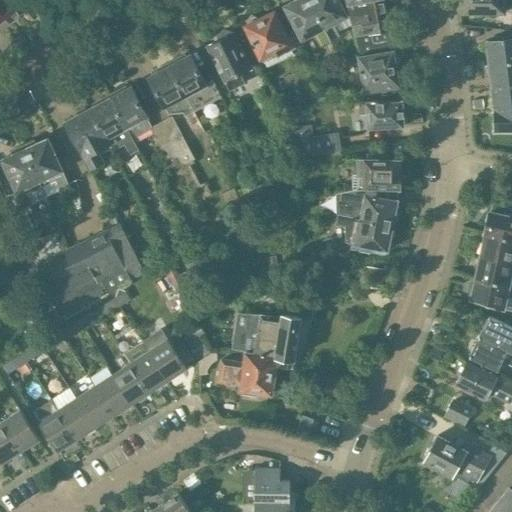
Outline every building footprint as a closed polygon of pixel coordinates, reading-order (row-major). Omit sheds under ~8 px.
[(0,0),(0,21),(6,17),(9,22),(19,14),(26,9),(19,0),(0,0)] [(332,40),(325,25),(312,0),(291,0),(289,2),(288,4),(286,5),(303,38),(316,32),(322,45),(332,40)] [(312,0),(325,25),(332,40),(341,35),(334,22),(351,14),(347,0),(312,0)] [(356,36),(360,56),(394,50),(391,29),(384,0),(347,0),(351,14),(356,36)] [(461,0),(461,12),(505,12),(504,0),(461,0)] [(248,23),(249,24),(246,25),(262,58),(275,51),(277,55),(300,44),(294,31),(287,34),(276,11),(259,19),(258,18),(257,17),(256,16),(255,16),(254,16),(252,16),(251,17),(250,18),(249,19),(249,20),(248,21),(248,23)] [(218,38),(219,40),(208,45),(226,81),(227,81),(231,89),(244,83),(240,74),(252,68),(234,32),(233,33),(232,32),(231,31),(229,30),(228,30),(226,30),(225,30),(223,30),(222,31),(221,32),(220,33),(219,34),(219,35),(218,37),(218,38)] [(491,63),(511,60),(511,36),(499,38),(500,40),(488,41),(491,63)] [(394,50),(360,56),(359,56),(365,91),(377,89),(378,99),(379,101),(401,100),(398,85),(401,85),(397,65),(398,64),(401,60),(400,54),(395,51),(394,50)] [(179,57),(179,61),(171,66),(186,95),(194,111),(222,96),(213,79),(207,82),(192,54),(188,56),(185,54),(179,57)] [(511,60),(491,63),(494,86),(511,83),(511,60)] [(194,111),(186,95),(171,66),(163,70),(159,68),(153,71),(153,75),(150,77),(170,115),(181,113),(183,117),(194,111)] [(511,83),(494,86),(494,91),(496,110),(511,107),(511,83)] [(127,127),(133,138),(152,127),(162,146),(173,158),(172,158),(177,168),(183,165),(178,156),(171,141),(161,122),(154,126),(132,86),(129,88),(126,86),(119,89),(119,93),(112,97),(127,127)] [(133,138),(127,127),(112,97),(103,102),(100,100),(93,103),(93,107),(91,108),(107,138),(112,147),(113,148),(125,142),(131,153),(139,149),(133,138)] [(403,100),(401,100),(379,101),(378,99),(361,100),(362,114),(367,114),(368,128),(404,126),(404,124),(408,120),(407,113),(404,110),(403,100)] [(107,138),(91,108),(88,110),(85,107),(79,111),(79,115),(66,121),(92,170),(105,164),(99,154),(112,147),(107,138)] [(511,107),(496,110),(495,110),(495,130),(511,130),(511,107)] [(173,116),(161,122),(171,141),(178,156),(183,165),(196,158),(173,116)] [(324,153),(341,150),(338,132),(313,136),(311,124),(283,129),(288,159),(324,153)] [(23,144),(39,180),(42,186),(56,180),(61,190),(70,186),(48,137),(36,143),(34,138),(23,144)] [(42,186),(39,180),(23,144),(12,149),(14,153),(3,159),(23,207),(46,196),(42,186)] [(343,163),(341,150),(324,153),(326,165),(343,163)] [(354,174),(354,188),(365,188),(385,189),(400,189),(401,189),(401,187),(406,184),(406,176),(401,173),(402,159),(383,158),(383,153),(375,152),(375,154),(370,153),(370,158),(359,158),(358,174),(354,174)] [(260,181),(265,179),(265,160),(254,164),(260,181)] [(267,188),(267,200),(276,201),(276,188),(267,188)] [(365,188),(337,193),(339,213),(361,218),(393,225),(394,223),(398,220),(399,214),(396,211),(398,199),(400,189),(385,189),(365,188)] [(68,201),(74,216),(83,212),(83,195),(68,201)] [(485,233),(486,233),(511,238),(511,214),(510,214),(511,208),(493,204),(491,211),(490,211),(485,233)] [(37,263),(50,257),(69,248),(60,229),(41,238),(38,232),(36,233),(27,210),(14,215),(37,263)] [(393,227),(393,225),(361,218),(339,213),(336,224),(344,226),(344,242),(388,250),(390,239),(394,236),(395,230),(393,227)] [(132,280),(121,257),(134,251),(120,223),(69,248),(50,257),(37,263),(47,285),(55,303),(56,302),(63,313),(104,293),(102,289),(106,287),(109,294),(132,280)] [(511,238),(486,233),(481,255),(511,261),(511,238)] [(511,261),(481,255),(476,277),(510,285),(511,276),(511,261)] [(176,293),(185,288),(175,267),(165,272),(176,293)] [(180,274),(185,284),(197,278),(192,268),(180,274)] [(476,277),(471,298),(489,302),(489,303),(505,307),(505,309),(511,310),(511,285),(510,285),(476,277)] [(35,326),(60,314),(55,303),(47,285),(33,292),(38,302),(27,307),(35,326)] [(219,301),(216,285),(203,288),(206,303),(219,301)] [(131,299),(126,291),(115,297),(120,306),(131,299)] [(107,302),(97,308),(102,317),(112,310),(107,302)] [(91,324),(102,317),(97,308),(86,315),(91,324)] [(244,349),(246,349),(254,351),(277,354),(276,364),(293,366),(294,358),(295,358),(301,317),(282,314),(282,316),(250,311),(244,349)] [(485,324),(480,334),(511,350),(511,325),(490,314),(489,316),(486,317),(484,321),(485,324)] [(182,334),(199,360),(212,352),(201,335),(205,332),(199,322),(182,334)] [(64,340),(75,333),(70,325),(59,331),(64,340)] [(162,329),(144,340),(169,379),(187,367),(168,338),(162,329)] [(59,331),(48,338),(53,346),(64,340),(59,331)] [(511,350),(480,334),(469,356),(503,373),(509,363),(511,364),(511,350)] [(144,340),(125,352),(131,362),(150,391),(169,379),(144,340)] [(22,353),(27,362),(38,356),(33,347),(22,353)] [(222,358),(219,380),(241,383),(241,387),(244,388),(243,392),(256,394),(257,390),(271,392),(276,364),(277,354),(254,351),(246,349),(244,361),(222,358)] [(200,374),(207,374),(207,372),(208,370),(208,368),(209,367),(210,365),(212,363),(213,362),(214,361),(216,360),(218,359),(217,350),(199,361),(200,374)] [(22,353),(12,360),(17,368),(27,362),(22,353)] [(511,382),(468,361),(457,383),(486,398),(489,392),(511,402),(509,407),(511,409),(511,382)] [(131,362),(113,374),(132,403),(150,391),(131,362)] [(113,374),(94,386),(113,415),(132,403),(113,374)] [(94,386),(76,398),(95,427),(113,415),(94,386)] [(70,388),(51,400),(76,439),(95,427),(76,398),(70,388)] [(447,413),(465,422),(472,408),(454,399),(447,413)] [(51,400),(33,412),(39,422),(58,451),(63,447),(76,439),(51,400)] [(21,409),(7,418),(3,421),(22,450),(40,438),(21,409)] [(3,421),(0,422),(0,456),(3,462),(22,450),(3,421)] [(439,434),(425,460),(453,475),(456,469),(477,480),(481,483),(506,451),(492,444),(488,452),(470,443),(470,442),(460,437),(456,444),(439,434)] [(255,467),(255,501),(295,501),(295,492),(290,492),(290,479),(280,479),(280,467),(255,467)] [(183,481),(190,490),(201,483),(194,473),(183,481)] [(210,492),(204,483),(192,491),(198,501),(210,492)] [(511,511),(511,489),(509,487),(489,511),(511,511)] [(191,511),(179,492),(147,511),(191,511)] [(289,511),(290,511),(294,511),(295,501),(255,501),(254,511),(289,511)]
